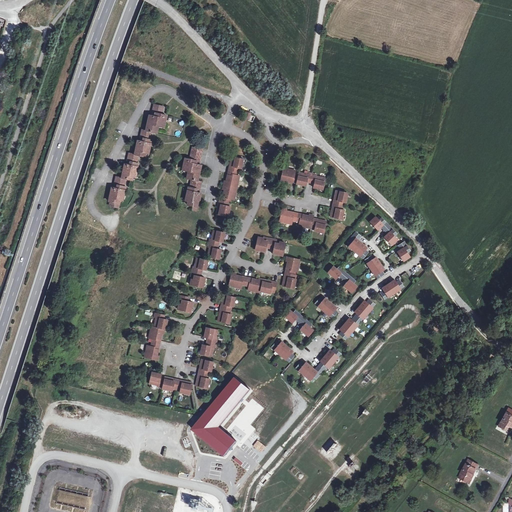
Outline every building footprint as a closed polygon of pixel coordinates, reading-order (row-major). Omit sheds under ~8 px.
[(163,107),(154,104),(152,116),(150,116),(146,131),(152,132),(156,133),(158,126),(161,126),(162,121),(165,121),(166,115),(162,114),(163,107)] [(146,131),(142,130),(140,141),(138,140),(135,154),(139,155),(145,157),(146,153),(147,153),(148,147),(150,147),(152,140),(150,140),(152,132),(146,131)] [(193,210),(197,211),(198,207),(201,193),(199,193),(202,182),(198,181),(201,165),(199,165),(202,149),(193,147),(190,162),(184,161),(183,168),(185,168),(184,174),(187,174),(186,179),(191,180),(188,194),(190,194),(188,201),(189,201),(188,205),(194,206),(193,210)] [(125,164),(122,178),(126,179),(132,180),(133,176),(134,177),(135,170),(137,171),(139,164),(137,163),(139,155),(135,154),(129,153),(127,164),(125,164)] [(230,166),(229,170),(237,172),(239,172),(240,169),(241,169),(242,165),(243,159),(232,157),(230,163),(233,163),(232,166),(230,166)] [(295,171),(283,168),(281,181),(285,182),(285,181),(286,179),(288,180),(288,181),(297,183),(299,176),(295,175),(295,171)] [(225,181),(224,185),(237,188),(240,176),(236,176),(237,172),(229,170),(227,179),(228,179),(228,182),(226,182),(225,181)] [(299,176),(297,183),(302,184),(301,185),(306,186),(307,182),(307,181),(311,181),(313,174),(309,173),(308,175),(299,173),(299,176)] [(317,175),(313,174),(311,181),(315,182),(315,184),(314,188),(318,189),(319,188),(323,189),(326,179),(316,176),(317,175)] [(122,178),(116,177),(114,188),(112,187),(109,201),(111,202),(110,206),(118,207),(120,200),(121,200),(123,191),(125,192),(126,187),(124,187),(126,179),(122,178)] [(224,193),(222,201),(230,203),(231,199),(234,200),(237,188),(224,185),(223,189),(225,190),(226,190),(225,193),(224,193)] [(347,193),(336,191),(335,197),(337,197),(337,200),(334,200),(333,204),(344,206),(344,202),(346,202),(347,198),(346,198),(347,193)] [(218,208),(217,214),(228,217),(229,212),(230,207),(229,207),(230,203),(222,201),(219,201),(219,205),(221,205),(220,208),(218,208)] [(344,206),(333,204),(332,208),(335,209),(334,212),(332,211),(330,217),(341,219),(342,215),(343,215),(344,210),(343,210),(344,206)] [(282,208),(279,222),(291,224),(292,220),(296,221),(297,214),(288,211),(288,213),(286,213),(286,211),(286,209),(282,208)] [(297,214),(296,221),(299,222),(299,226),(311,229),(313,219),(314,215),(310,214),(309,216),(309,218),(306,217),(306,216),(297,214)] [(370,222),(378,230),(381,227),(382,226),(383,227),(382,228),(384,230),(389,226),(382,217),(379,220),(376,216),(370,222)] [(313,219),(311,229),(315,230),(314,231),(319,232),(319,231),(324,232),(326,221),(320,220),(320,222),(317,222),(317,219),(313,219)] [(388,234),(384,237),(392,245),(398,239),(395,236),(397,234),(389,226),(384,230),(386,233),(388,232),(389,233),(388,234)] [(210,239),(209,243),(216,245),(217,241),(219,241),(223,242),(224,237),(223,237),(224,233),(213,230),(211,239),(210,239)] [(348,246),(354,251),(362,243),(359,240),(357,239),(358,238),(359,239),(362,236),(356,232),(349,240),(351,243),(348,246)] [(263,238),(258,237),(255,249),(261,251),(265,252),(266,248),(266,246),(270,247),(272,239),(264,237),(263,238)] [(272,239),(270,247),(274,248),(274,250),(273,254),(277,255),(277,254),(283,255),(285,243),(280,242),(280,241),(272,239)] [(397,252),(404,261),(410,257),(408,253),(411,251),(404,241),(398,246),(400,248),(402,247),(402,249),(401,250),(397,252)] [(216,245),(209,243),(208,247),(210,247),(208,257),(218,259),(219,254),(220,254),(221,250),(217,249),(216,249),(216,245)] [(362,243),(354,251),(360,256),(361,256),(363,259),(369,252),(366,250),(368,248),(362,243)] [(367,263),(371,270),(380,263),(376,257),(374,258),(372,255),(365,260),(367,263)] [(300,260),(287,257),(286,261),(288,261),(289,262),(289,264),(287,264),(285,273),(293,275),(294,271),(298,272),(300,260)] [(193,267),(192,271),(200,273),(201,269),(203,269),(206,270),(207,265),(208,260),(197,258),(195,267),(193,267)] [(380,263),(371,270),(375,276),(376,276),(378,279),(385,275),(383,271),(385,270),(380,263)] [(333,266),(328,272),(336,279),(339,276),(340,275),(341,276),(340,277),(343,279),(347,274),(339,266),(337,269),(333,266)] [(191,279),(190,285),(203,288),(204,282),(205,278),(201,277),(199,276),(200,273),(192,271),(190,279),(191,279)] [(232,273),(229,286),(241,289),(242,285),(245,286),(247,278),(238,276),(238,278),(235,277),(235,275),(236,273),(232,273)] [(293,275),(285,273),(285,277),(287,277),(286,280),(284,280),(283,286),(293,288),(294,285),(295,285),(296,280),(295,279),(296,275),(293,275)] [(347,274),(343,279),(345,281),(346,280),(348,281),(346,282),(344,286),(352,293),(357,287),(354,284),(356,281),(347,274)] [(256,280),(247,278),(245,286),(249,287),(249,290),(261,293),(261,291),(263,280),(259,279),(259,280),(258,282),(256,282),(256,280)] [(270,281),(263,280),(261,291),(267,292),(267,293),(271,294),(271,292),(275,293),(277,282),(273,282),(273,284),(270,283),(270,281)] [(395,280),(388,284),(394,293),(401,289),(404,287),(400,280),(396,282),(395,280)] [(383,291),(380,293),(385,300),(388,297),(388,298),(394,293),(388,284),(382,288),(383,291)] [(187,297),(180,295),(178,304),(179,304),(178,309),(190,312),(192,307),(193,303),(188,301),(186,301),(187,297)] [(222,304),(221,308),(231,310),(232,306),(233,307),(234,302),(233,302),(234,297),(224,295),(222,301),(225,301),(224,304),(222,304)] [(323,299),(320,297),(315,303),(318,306),(324,311),(331,303),(325,298),(323,299)] [(365,300),(360,306),(368,313),(373,307),(375,304),(369,299),(367,302),(365,300)] [(331,303),(324,311),(330,316),(333,319),(338,312),(335,310),(337,308),(331,303)] [(360,306),(354,312),(356,314),(354,317),(360,322),(363,319),(368,313),(360,306)] [(219,315),(218,321),(229,324),(230,319),(231,315),(230,315),(231,310),(221,308),(220,312),(222,313),(221,316),(219,315)] [(290,310),(284,316),(293,323),(295,320),(297,318),(298,319),(297,321),(299,323),(304,317),(295,310),(293,313),(290,310)] [(156,317),(154,327),(165,329),(166,324),(167,324),(168,320),(164,319),(162,319),(163,315),(155,313),(154,317),(156,317)] [(304,317),(299,323),(302,325),(303,324),(304,325),(303,326),(300,329),(308,337),(314,330),(310,327),(312,325),(304,317)] [(350,318),(345,324),(353,331),(358,325),(360,322),(354,317),(352,319),(350,318)] [(345,324),(339,330),(341,331),(339,334),(345,340),(348,337),(353,331),(345,324)] [(152,339),(151,342),(160,344),(162,335),(159,335),(160,332),(162,333),(164,333),(165,329),(154,327),(152,326),(149,338),(152,339)] [(217,330),(207,328),(206,332),(205,332),(204,337),(208,338),(209,338),(208,342),(216,344),(217,340),(215,339),(217,330)] [(274,350),(280,355),(287,346),(281,341),(280,343),(277,341),(271,347),(274,349),(274,350)] [(147,346),(145,357),(158,360),(159,356),(157,356),(154,355),(155,353),(158,353),(160,344),(151,342),(150,346),(147,346)] [(206,346),(202,345),(201,350),(202,350),(201,354),(212,356),(214,347),(215,348),(216,344),(208,342),(208,346),(206,346)] [(293,351),(287,346),(280,355),(286,360),(289,362),(295,356),(292,353),(293,351)] [(330,349),(325,355),(334,363),(339,356),(341,353),(335,348),(332,351),(330,349)] [(334,363),(325,355),(320,362),(321,362),(318,366),(324,371),(327,367),(329,369),(334,363)] [(200,369),(199,373),(209,375),(210,371),(211,371),(212,367),(211,367),(213,362),(202,359),(200,366),(203,366),(202,369),(200,369)] [(298,370),(305,376),(312,367),(306,362),(304,364),(301,361),(296,368),(299,370),(298,370)] [(312,367),(305,376),(311,381),(314,377),(316,379),(324,371),(318,366),(316,369),(317,370),(316,371),(315,370),(312,367)] [(152,373),(150,384),(159,386),(158,387),(162,388),(164,381),(160,380),(161,378),(161,374),(157,373),(156,374),(152,373)] [(197,380),(196,386),(207,388),(208,384),(209,384),(210,379),(208,379),(209,375),(199,373),(198,377),(200,377),(200,380),(197,380)] [(164,381),(162,388),(168,389),(168,390),(172,391),(172,389),(177,390),(179,380),(175,379),(174,381),(171,381),(171,378),(165,377),(164,379),(164,381)] [(239,441),(222,428),(251,390),(235,378),(191,432),(224,459),(239,441)] [(183,381),(179,380),(177,390),(181,391),(180,393),(184,394),(185,393),(190,394),(192,383),(186,382),(186,384),(182,383),(183,381)] [(501,421),(499,426),(509,431),(511,426),(511,409),(509,407),(504,416),(505,417),(503,421),(501,421)] [(267,429),(252,447),(247,452),(254,457),(273,435),(267,429)] [(462,472),(459,478),(470,483),(475,474),(474,474),(479,465),(469,460),(465,468),(466,469),(463,473),(462,472)]
